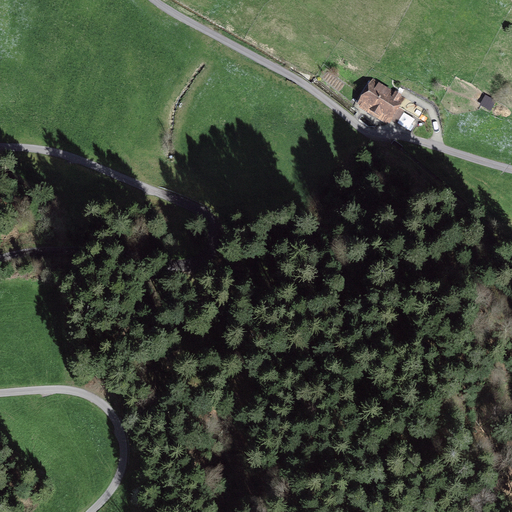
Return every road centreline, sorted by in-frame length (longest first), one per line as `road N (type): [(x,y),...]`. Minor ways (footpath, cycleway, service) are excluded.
road 1 (track): [(0,146),(77,159),(203,212),(214,229),(210,251),(189,265),(79,250),(0,258)]
road 2 (track): [(511,170),(363,129),(304,84),(154,0)]
road 3 (track): [(0,393),(71,390),(110,411),(122,434),(121,467),(90,511)]
